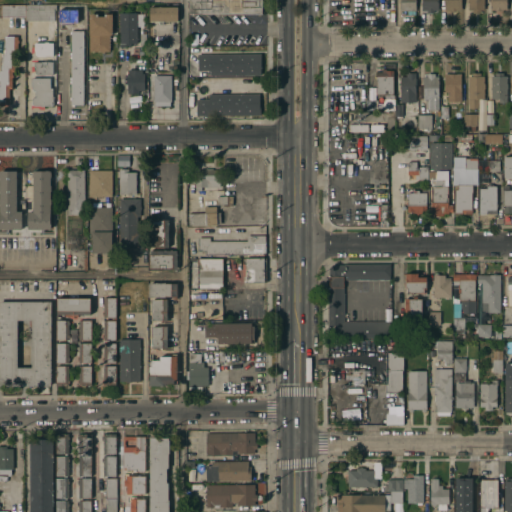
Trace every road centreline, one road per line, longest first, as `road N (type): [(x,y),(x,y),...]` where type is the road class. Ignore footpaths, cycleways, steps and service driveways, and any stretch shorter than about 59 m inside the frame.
road 1 (residential): [(299,412),(0,414)]
road 2 (residential): [(299,139),(0,140)]
road 3 (residential): [(511,447),(298,445)]
road 4 (residential): [(511,244),(301,247)]
road 5 (residential): [(511,44),(306,46)]
road 6 (secondary): [(299,139),(300,338)]
road 7 (secondary): [(288,0),(288,121),(299,139)]
road 8 (secondary): [(299,139),(307,125),(306,0)]
